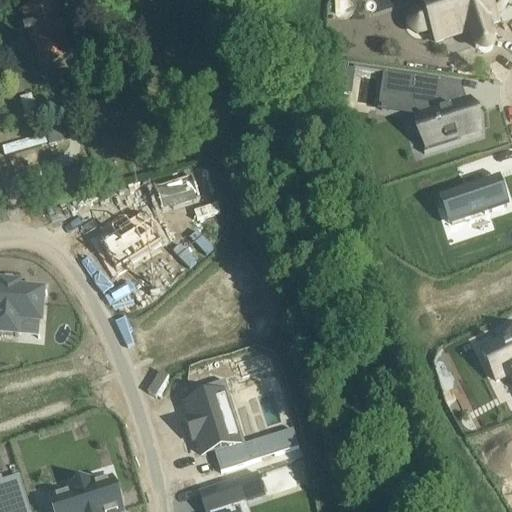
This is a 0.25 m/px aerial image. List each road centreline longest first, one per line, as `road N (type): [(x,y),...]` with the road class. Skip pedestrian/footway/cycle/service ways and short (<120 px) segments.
road 1 (track): [(405,511),(236,0)]
road 2 (residential): [(157,511),(133,405),(92,311),(47,253),(0,243)]
